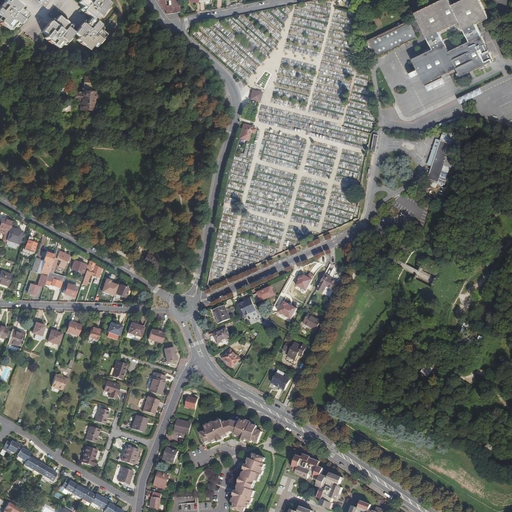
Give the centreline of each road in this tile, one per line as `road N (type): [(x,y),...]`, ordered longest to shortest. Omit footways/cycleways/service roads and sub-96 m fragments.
road 1 (residential): [(168,25),(225,76),(237,107),(188,299)]
road 2 (residential): [(431,511),(228,384),(206,357)]
road 3 (residential): [(198,363),(229,392),(416,511)]
road 4 (residential): [(0,201),(174,302)]
road 5 (residential): [(190,304),(347,235),(368,215)]
road 6 (residential): [(0,305),(174,308)]
road 7 (residential): [(139,505),(0,419)]
road 8 (residential): [(368,215),(421,169),(409,153),(384,150),(373,188)]
